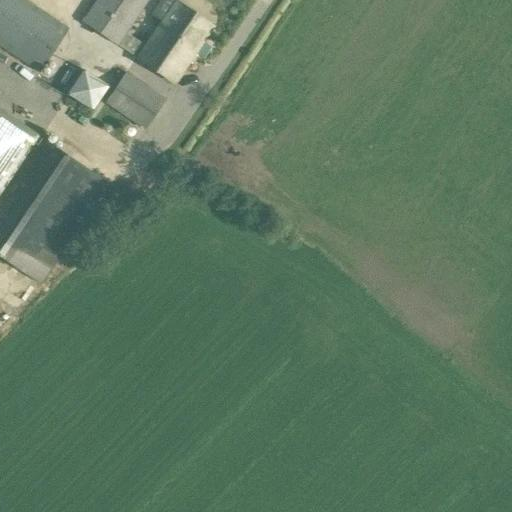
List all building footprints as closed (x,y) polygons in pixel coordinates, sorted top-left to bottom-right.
[(0,0),(0,46),(39,72),(67,30),(21,0),(0,0)] [(145,46),(126,33),(147,0),(98,0),(83,22),(118,45),(137,58),(174,83),(212,27),(171,0),(162,0),(152,16),(162,22),(145,46)] [(92,111),(108,86),(83,69),(66,94),(92,111)] [(145,128),(159,106),(164,98),(125,73),(106,103),(145,128)] [(0,165),(25,129),(0,112),(0,165)] [(0,256),(41,284),(108,185),(25,129),(0,165),(0,256)]
